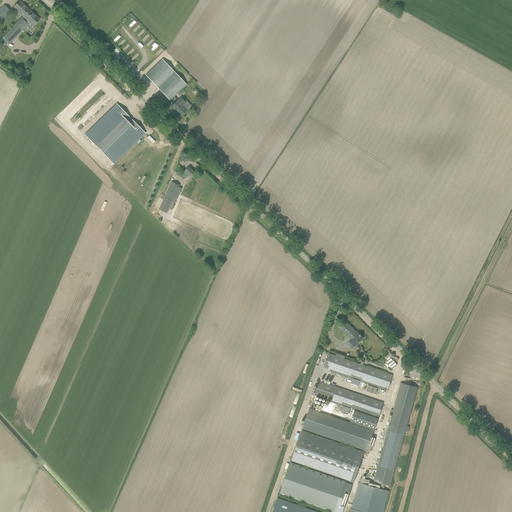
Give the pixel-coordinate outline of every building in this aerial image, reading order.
[(23,17),(30,10),(20,1),(13,7),(23,16),(23,17)] [(0,21),(7,14),(10,11),(4,5),(0,9),(0,21)] [(23,16),(3,37),(10,43),(21,31),(26,26),(28,28),(31,31),(35,27),(33,26),(36,23),(39,19),(30,10),(23,17),(23,16)] [(162,59),(145,75),(150,80),(153,78),(155,80),(152,82),(170,100),(186,84),(162,59)] [(176,107),(174,109),(181,116),(187,109),(190,106),(186,101),(185,102),(181,97),(173,104),(176,107)] [(116,104),(84,135),(113,164),(145,133),(116,104)] [(189,167),(185,170),(185,171),(180,176),(183,179),(188,175),(190,176),(194,172),(189,167)] [(172,182),(165,196),(173,199),(176,201),(182,188),(178,187),(179,185),(172,182)] [(165,196),(159,210),(167,213),(169,208),(173,199),(165,196)] [(349,345),(353,348),(356,345),(363,338),(357,332),(357,333),(347,323),(343,327),(341,329),(350,338),(348,341),(350,343),(349,345)] [(326,358),(323,367),(330,370),(330,371),(352,379),(350,385),(357,387),(357,388),(358,388),(360,381),(384,390),(385,388),(388,389),(392,375),(344,359),(345,356),(336,353),(335,356),(328,353),(326,358)] [(314,394),(314,395),(330,400),(330,401),(329,402),(342,406),(340,412),(347,415),(348,416),(350,409),(354,410),(375,418),(375,416),(378,417),(379,416),(383,403),(319,381),(314,394)] [(382,511),(389,491),(384,490),(385,485),(390,486),(416,392),(418,388),(401,383),(400,388),(373,481),(361,478),(360,483),(359,483),(353,504),(350,511),(382,511)] [(309,408),(302,429),(364,450),(367,451),(371,452),(373,446),(376,437),(372,436),(374,431),(309,408)] [(354,410),(350,422),(374,430),(378,419),(375,418),(354,410)] [(302,430),(291,461),(353,482),(364,451),(302,430)] [(284,481),(279,494),(332,511),(342,511),(350,492),(352,485),(344,482),(345,481),(290,462),(284,481)] [(317,511),(277,498),(272,511),(317,511)]
